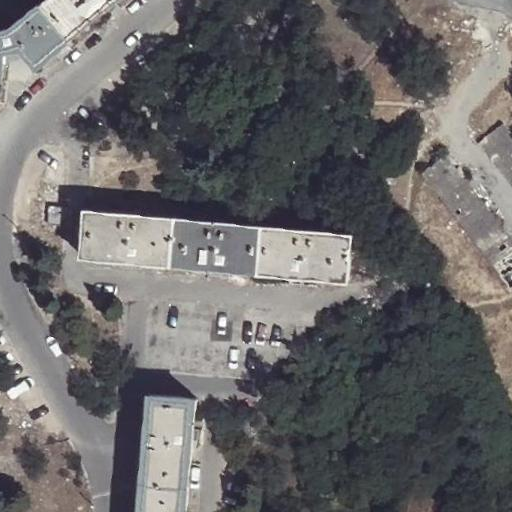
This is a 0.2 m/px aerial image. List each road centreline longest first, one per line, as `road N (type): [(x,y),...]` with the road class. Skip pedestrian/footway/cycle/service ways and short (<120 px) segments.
road 1 (residential): [(108,511),(105,473),(89,438),(0,287)]
road 2 (residential): [(0,170),(45,101),(171,0)]
